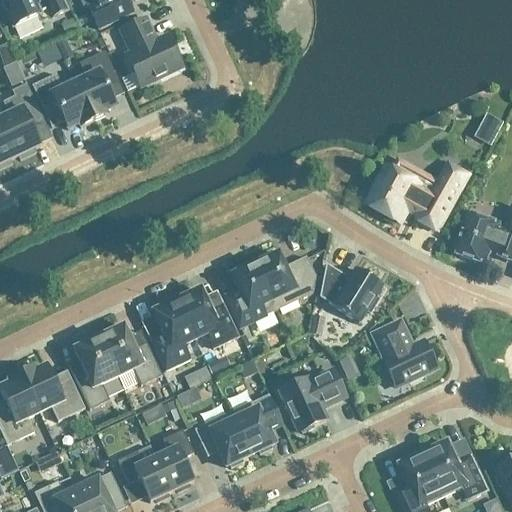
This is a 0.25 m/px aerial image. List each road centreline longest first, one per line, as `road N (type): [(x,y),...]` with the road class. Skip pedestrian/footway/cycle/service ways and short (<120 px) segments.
road 1 (residential): [(0,348),(314,199),(428,276)]
road 2 (residential): [(192,0),(230,86),(0,197)]
road 3 (residential): [(332,450),(472,387)]
road 4 (residential): [(201,511),(332,450)]
